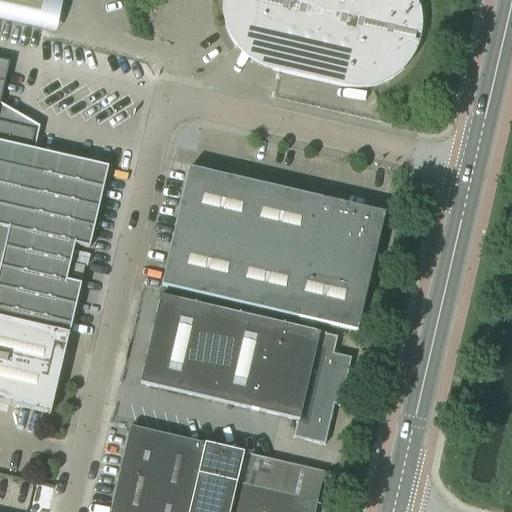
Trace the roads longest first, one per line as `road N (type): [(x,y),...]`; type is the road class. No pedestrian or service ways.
road 1 (unclassified): [(472,167),(157,103),(65,511)]
road 2 (tertiary): [(394,511),(472,167)]
road 3 (tertiary): [(472,167),(511,5)]
